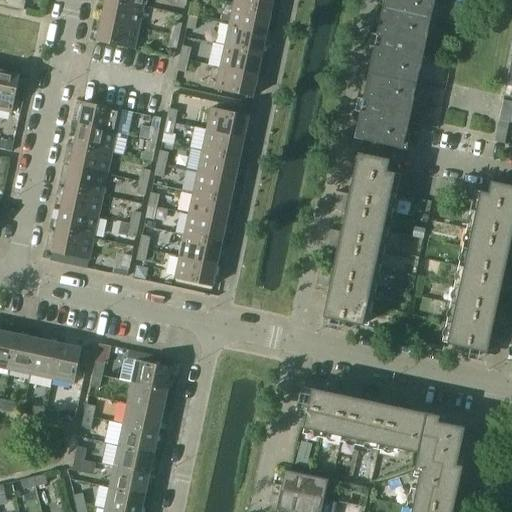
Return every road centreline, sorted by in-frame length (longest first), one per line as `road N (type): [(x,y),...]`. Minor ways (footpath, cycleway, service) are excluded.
road 1 (residential): [(511,388),(216,326)]
road 2 (residential): [(10,282),(70,0)]
road 3 (residential): [(216,326),(10,282)]
road 4 (residential): [(216,326),(175,511)]
